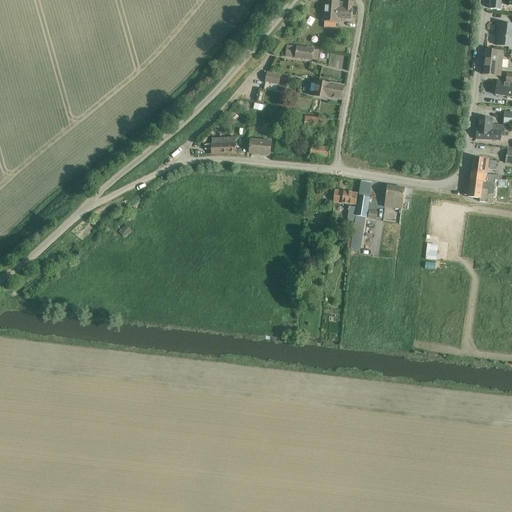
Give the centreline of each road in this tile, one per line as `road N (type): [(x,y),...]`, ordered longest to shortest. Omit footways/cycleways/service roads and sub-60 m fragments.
road 1 (residential): [(159,172),(240,160),(450,187),(465,169),(484,0)]
road 2 (unclassified): [(79,213),(223,85),(295,0)]
road 3 (track): [(337,169),(357,0)]
